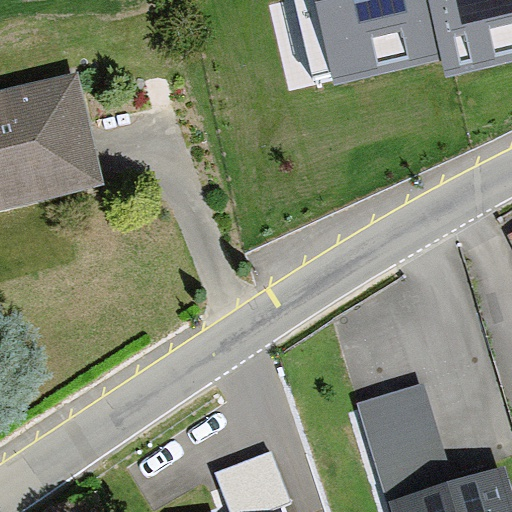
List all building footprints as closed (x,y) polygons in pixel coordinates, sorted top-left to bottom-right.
[(511,64),(511,0),(293,0),(312,76),(332,71),(334,82),(335,86),(440,60),(445,81),(456,78),(511,64)] [(0,92),(0,212),(106,187),(103,178),(96,149),(90,121),(78,74),(0,92)] [(454,481),(424,383),(358,403),(387,501),(454,481)] [(266,511),(291,503),(271,451),(215,472),(230,511),(266,511)] [(511,511),(511,492),(505,467),(454,481),(387,501),(390,511),(511,511)] [(96,511),(88,498),(64,511),(96,511)]
